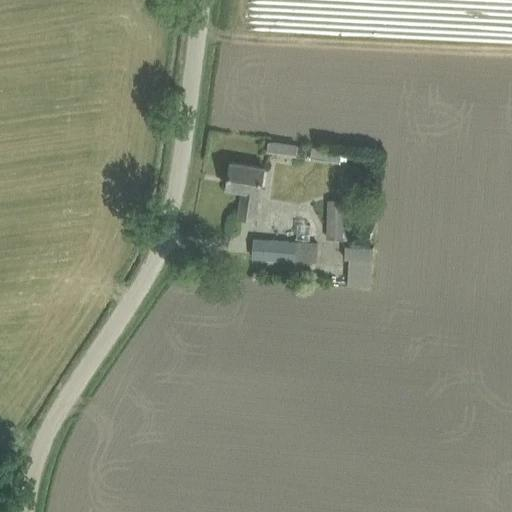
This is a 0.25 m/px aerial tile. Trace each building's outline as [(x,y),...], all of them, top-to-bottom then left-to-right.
[(296,155),(297,146),(269,141),(268,151),(296,155)] [(340,163),(341,157),(341,156),(342,151),(332,149),(311,146),(311,148),(310,157),(310,159),(340,163)] [(256,218),(264,168),(231,162),(227,188),(243,190),(239,215),(256,218)] [(359,162),(350,165),(354,180),(363,177),(359,162)] [(351,222),(351,205),(343,205),(344,200),(329,200),(327,238),(342,238),(354,239),(355,227),(343,227),(343,222),(351,222)] [(311,220),(297,218),(296,230),(271,228),(270,239),(254,238),(252,256),(317,262),(318,241),(309,241),(311,220)] [(372,286),(373,260),(373,259),(373,247),(345,247),(345,258),(349,258),(348,283),(348,286),(372,286)]
